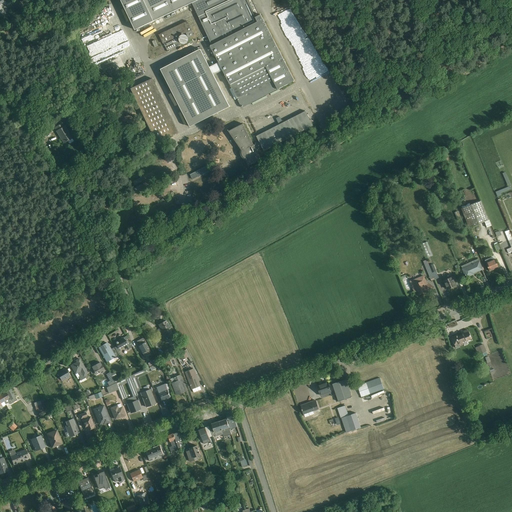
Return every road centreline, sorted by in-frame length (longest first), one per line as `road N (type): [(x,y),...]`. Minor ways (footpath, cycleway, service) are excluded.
road 1 (tertiary): [(511,289),(237,400)]
road 2 (tertiary): [(237,400),(0,489)]
road 3 (unclassified): [(322,139),(511,17)]
road 4 (unclassified): [(0,95),(113,272)]
road 5 (unclassified): [(186,229),(322,139)]
road 6 (residential): [(128,314),(0,392)]
